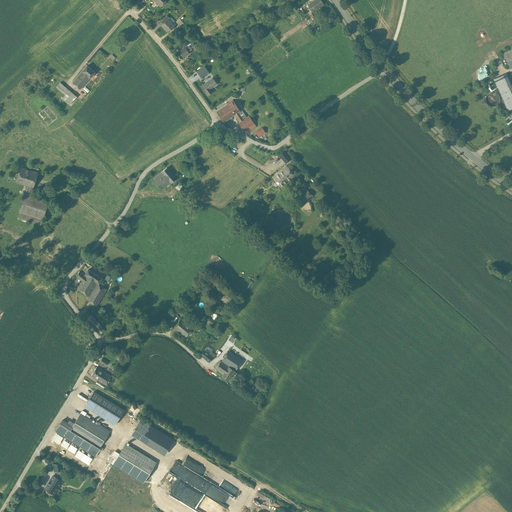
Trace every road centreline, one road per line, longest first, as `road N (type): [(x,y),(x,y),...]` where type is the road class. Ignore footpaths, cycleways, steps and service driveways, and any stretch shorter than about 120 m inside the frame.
road 1 (unclassified): [(217,124),(151,165),(63,285),(102,340)]
road 2 (unclassified): [(102,340),(1,511)]
road 3 (unclassified): [(383,67),(275,147),(217,124)]
road 4 (secondary): [(383,67),(457,144),(511,186)]
road 5 (unclassified): [(217,124),(121,0)]
road 6 (residential): [(213,369),(164,331),(102,340)]
